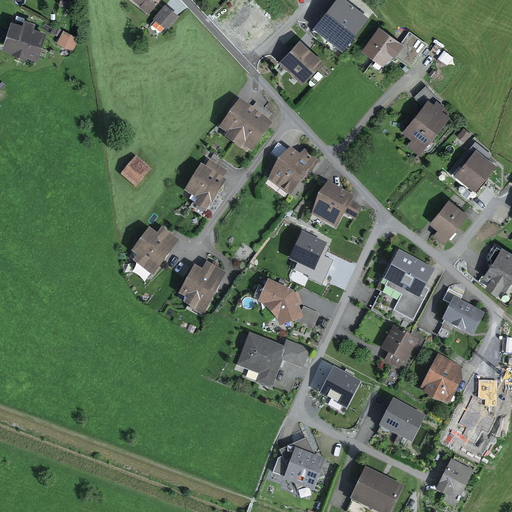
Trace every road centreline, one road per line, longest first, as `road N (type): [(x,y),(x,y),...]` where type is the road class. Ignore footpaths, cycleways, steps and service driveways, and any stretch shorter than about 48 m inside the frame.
road 1 (residential): [(416,472),(293,412),(388,215)]
road 2 (residential): [(388,215),(495,310),(470,372)]
road 3 (residential): [(294,115),(196,245)]
road 4 (residential): [(194,0),(294,115)]
road 5 (residential): [(294,115),(388,215)]
road 6 (unknown): [(330,154),(414,68)]
